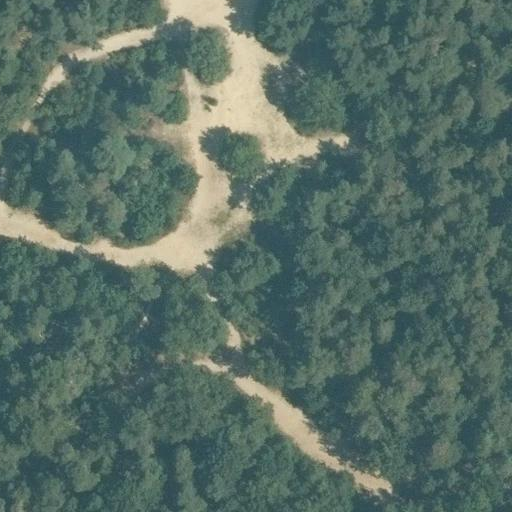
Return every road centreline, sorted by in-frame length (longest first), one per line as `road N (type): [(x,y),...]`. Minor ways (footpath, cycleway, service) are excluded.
road 1 (track): [(0,486),(16,488),(39,475),(73,438),(157,379),(196,364),(229,366),(355,458),(381,466),(449,465),(511,438)]
road 2 (track): [(323,128),(179,255),(93,253),(0,217)]
road 3 (track): [(199,0),(105,44),(16,123),(0,169)]
road 4 (track): [(193,249),(222,313),(229,366)]
